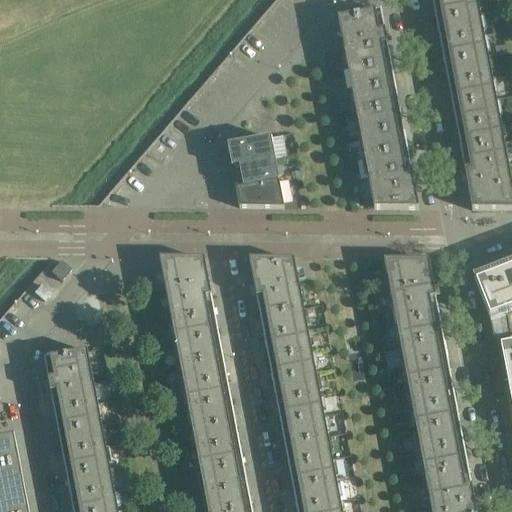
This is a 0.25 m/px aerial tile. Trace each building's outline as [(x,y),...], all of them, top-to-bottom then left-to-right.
[(511,212),(511,186),(488,59),(476,0),(431,0),(472,212),(511,212)] [(419,211),(381,12),(338,20),(374,211),(419,211)] [(275,162),(271,139),(228,148),(232,170),(275,162)] [(279,183),(275,162),(232,170),(236,191),(279,183)] [(284,210),(279,183),(236,191),(239,210),(284,210)] [(252,511),(204,261),(160,260),(207,511),(252,511)] [(341,511),(320,396),(294,262),(249,261),(296,511),(341,511)] [(476,511),(454,394),(429,263),(384,262),(431,511),(476,511)] [(62,283),(72,272),(62,263),(52,275),(62,283)] [(511,267),(484,278),(485,281),(475,285),(490,326),(493,324),(511,422),(511,267)] [(52,295),(42,287),(35,295),(45,304),(52,295)] [(117,511),(110,471),(87,352),(44,361),(72,511),(117,511)] [(28,511),(26,499),(14,437),(0,440),(0,511),(28,511)]
